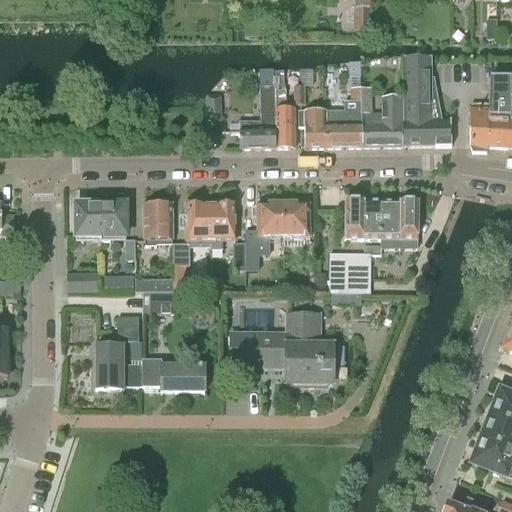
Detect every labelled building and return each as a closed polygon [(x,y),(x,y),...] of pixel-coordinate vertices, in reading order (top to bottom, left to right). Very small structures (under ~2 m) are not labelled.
[(353,0),(353,35),(369,34),(369,11),(368,0),(353,0)] [(485,23),(485,43),(496,43),(496,23),(485,23)] [(401,135),(402,151),(434,151),(450,151),(450,124),(448,124),(448,126),(441,126),(436,103),(431,103),(430,61),(401,61),(401,101),(400,101),(400,118),(401,135)] [(359,66),(349,66),(349,80),(359,80),(359,66)] [(273,77),(274,95),(274,153),(294,152),(294,113),(283,113),(285,108),(285,89),(283,89),(282,76),(273,77)] [(489,123),(506,125),(511,125),(511,121),(511,120),(511,82),(489,82),(488,108),(489,108),(489,110),(494,110),(494,114),(489,114),(489,123)] [(260,90),(261,125),(238,126),(238,153),(274,153),(274,95),(273,90),(260,90)] [(304,91),(300,91),(293,91),(293,109),(305,109),(304,91)] [(348,93),(349,105),(344,105),(344,116),(325,116),(326,152),(362,152),(361,119),(360,92),(348,93)] [(362,152),(402,151),(401,135),(400,118),(400,101),(380,101),(380,118),(371,118),(371,92),(360,92),(361,119),(362,152)] [(206,126),(221,125),(219,100),(205,101),(206,126)] [(488,152),(504,153),(506,125),(489,123),(489,114),(494,114),(494,110),(489,110),(489,108),(488,108),(473,108),(473,114),(470,114),(470,151),(472,157),(485,158),(488,152)] [(304,153),(326,152),(325,116),(298,116),(298,132),(304,132),(304,153)] [(282,205),(283,241),(309,241),(308,208),(299,208),(293,202),(285,202),(282,205)] [(380,245),(380,206),(361,206),(357,202),(349,202),(346,205),(344,205),(344,244),(380,245)] [(380,206),(380,245),(416,245),(417,206),(415,206),(412,202),(403,202),(399,206),(380,206)] [(269,203),(263,208),(256,208),(257,242),(283,241),(282,205),(280,207),(277,203),(269,203)] [(109,209),(100,209),(100,246),(110,245),(109,241),(125,241),(125,209),(123,209),(119,204),(113,204),(109,209)] [(172,208),(170,208),(166,204),(158,204),(155,208),(144,208),(145,251),(156,251),(156,245),(172,245),(172,208)] [(190,204),(186,209),(187,245),(210,245),(210,209),(200,209),(196,204),(190,204)] [(210,209),(210,245),(210,254),(222,254),(222,244),(234,244),(234,208),(232,208),(228,204),(222,204),(218,208),(210,209)] [(100,209),(88,209),(85,205),(79,205),(75,209),(75,241),(91,241),(91,246),(100,246),(100,209)] [(0,240),(13,240),(13,220),(0,220),(0,209),(0,240)] [(125,265),(134,265),(134,245),(125,245),(125,265)] [(313,247),(303,247),(303,261),(313,261),(313,247)] [(245,267),(244,248),(232,248),(233,276),(245,276),(245,267)] [(173,270),(189,270),(189,249),(173,249),(173,270)] [(363,259),(369,259),(380,260),(380,251),(363,250),(363,258),(363,259)] [(363,259),(363,258),(329,258),(329,265),(344,265),(343,298),(369,298),(369,259),(363,259)] [(344,265),(329,265),(329,298),(343,298),(344,265)] [(325,277),(314,277),(314,293),(325,293),(325,277)] [(99,279),(66,280),(67,296),(100,296),(99,279)] [(134,296),(172,296),(172,283),(134,283),(134,296)] [(0,299),(20,299),(19,284),(0,284),(0,299)] [(174,319),(174,297),(150,297),(150,319),(174,319)] [(332,389),(332,351),(317,351),(317,320),(287,320),(287,343),(264,343),(264,340),(230,340),(230,371),(286,371),(285,388),(332,389)] [(117,346),(138,346),(138,322),(117,322),(117,346)] [(7,359),(7,336),(0,336),(0,328),(0,379),(7,380),(7,377),(11,377),(11,359),(7,359)] [(511,328),(502,353),(511,356),(511,328)] [(122,391),(141,391),(141,370),(123,370),(123,351),(95,351),(95,394),(122,394),(122,391)] [(162,370),(162,364),(141,364),(141,370),(141,391),(160,391),(160,397),(204,397),(204,370),(162,370)] [(489,418),(511,426),(511,398),(498,393),(494,404),(490,405),(488,411),(490,416),(489,418)] [(511,426),(489,418),(485,428),(481,430),(476,441),(511,454),(511,426)] [(511,471),(509,471),(511,462),(511,454),(476,441),(472,452),(474,456),(470,467),(492,475),(491,478),(504,483),(505,482),(511,485),(511,471)] [(471,511),(473,507),(464,503),(462,508),(453,505),(449,506),(448,509),(447,508),(445,511),(471,511)]
